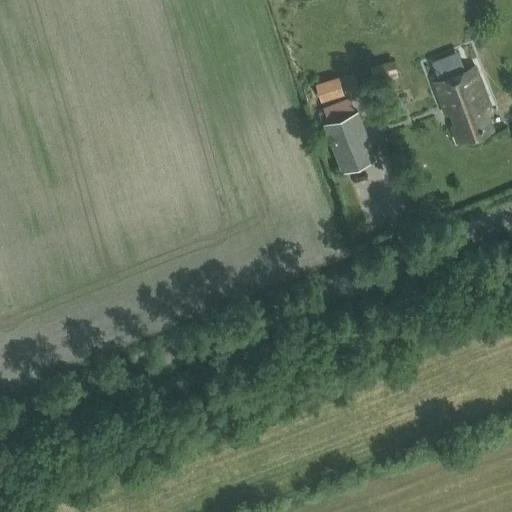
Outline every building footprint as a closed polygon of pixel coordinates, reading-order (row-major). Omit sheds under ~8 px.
[(372,67),(374,75),(397,69),(395,61),(372,67)] [(458,142),(495,128),(488,110),(491,109),(474,64),(433,81),(446,114),(451,112),(456,123),(451,124),(458,142)] [(315,83),(321,101),(344,93),(339,75),(315,83)] [(357,110),(326,122),(343,169),(375,158),(357,110)] [(386,169),(364,176),(368,188),(389,181),(386,169)]
